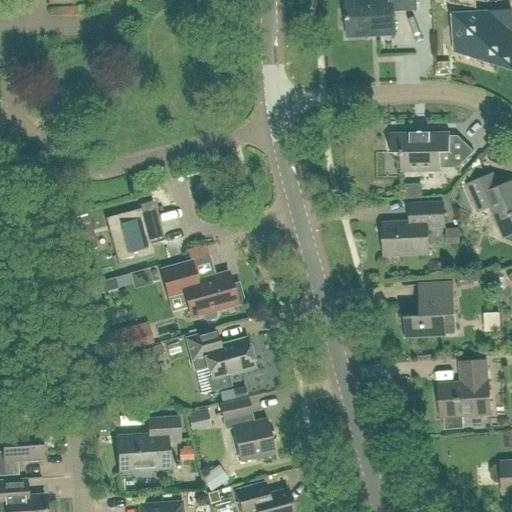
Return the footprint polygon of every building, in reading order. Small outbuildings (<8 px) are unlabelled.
[(360,0),(360,1),(345,2),(346,38),(395,35),(394,11),(415,10),(414,0),(360,0)] [(443,0),(454,9),(476,8),(475,0),(443,0)] [(511,69),(511,11),(452,14),(454,52),(511,69)] [(438,63),(438,75),(450,74),(449,62),(438,63)] [(396,160),(400,162),(400,172),(440,172),(440,168),(458,168),(473,152),(457,136),(449,136),(449,132),(390,132),(390,153),(391,153),(393,157),(396,160)] [(479,180),(490,175),(484,162),(473,167),(479,180)] [(490,175),(479,180),(466,186),(477,213),(489,208),(502,239),(511,234),(511,182),(497,189),(491,175),(490,175)] [(408,206),(409,223),(381,224),(383,256),(428,254),(427,228),(444,227),(443,204),(408,206)] [(156,256),(143,210),(107,220),(120,265),(156,256)] [(458,227),(446,228),(447,244),(459,243),(458,227)] [(162,271),(169,297),(185,293),(192,318),(237,305),(229,273),(198,282),(192,262),(162,271)] [(419,317),(404,318),(405,339),(435,337),(445,337),(445,334),(455,334),(452,284),(418,285),(419,317)] [(114,331),(120,352),(153,343),(147,322),(114,331)] [(215,331),(184,339),(192,370),(205,367),(208,378),(206,378),(210,392),(231,386),(228,375),(254,368),(246,339),(220,346),(215,331)] [(458,359),(459,384),(438,385),(440,419),(444,418),(445,429),(463,428),(463,417),(490,415),(488,382),(487,382),(485,357),(458,359)] [(221,402),(246,397),(244,386),(219,392),(221,402)] [(270,431),(269,431),(266,418),(252,421),(247,398),(218,404),(223,430),(231,428),(238,461),(274,454),(271,441),(272,440),(273,439),(274,438),(274,437),(274,435),(274,433),(272,432),(270,431)] [(177,438),(176,416),(148,418),(149,436),(118,438),(120,470),(166,466),(164,438),(177,438)] [(39,430),(19,432),(18,418),(0,420),(1,433),(0,433),(2,461),(0,461),(0,475),(17,475),(16,461),(41,459),(39,430)] [(511,461),(500,462),(502,494),(511,493),(511,461)] [(44,511),(44,494),(13,496),(12,480),(0,481),(0,505),(5,505),(5,511),(44,511)] [(293,511),(286,488),(262,495),(259,483),(235,490),(241,511),(255,508),(256,511),(293,511)] [(138,511),(180,511),(180,502),(138,505),(138,511)]
